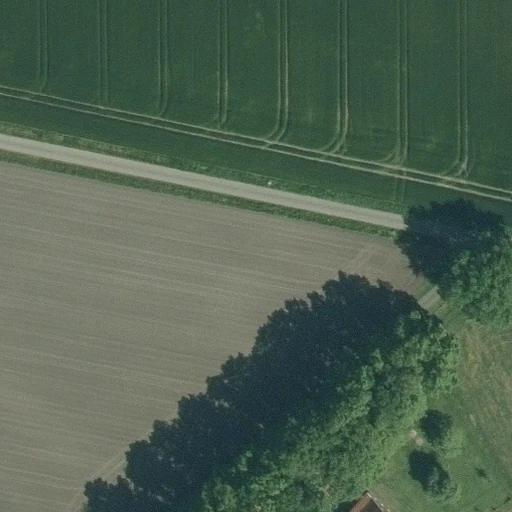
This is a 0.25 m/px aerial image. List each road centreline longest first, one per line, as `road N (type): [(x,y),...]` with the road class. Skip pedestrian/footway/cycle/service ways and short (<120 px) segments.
road 1 (unclassified): [(501,250),(0,144)]
road 2 (unclassified): [(501,250),(278,496)]
